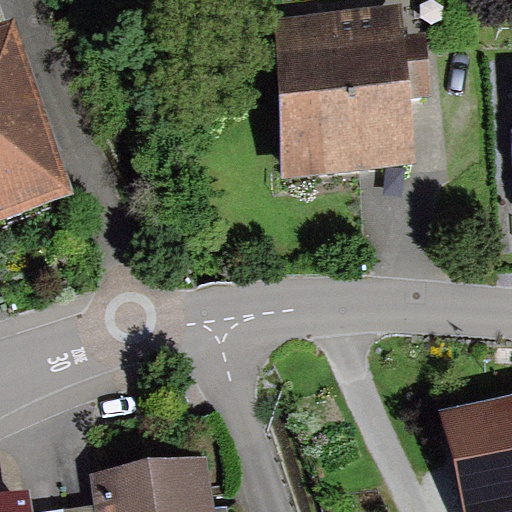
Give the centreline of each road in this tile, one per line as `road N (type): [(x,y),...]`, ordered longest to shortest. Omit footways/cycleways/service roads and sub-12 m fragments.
road 1 (unclassified): [(138,331),(28,0)]
road 2 (residential): [(511,313),(342,308),(220,319)]
road 3 (residential): [(273,511),(220,319)]
road 4 (residential): [(138,331),(0,382)]
